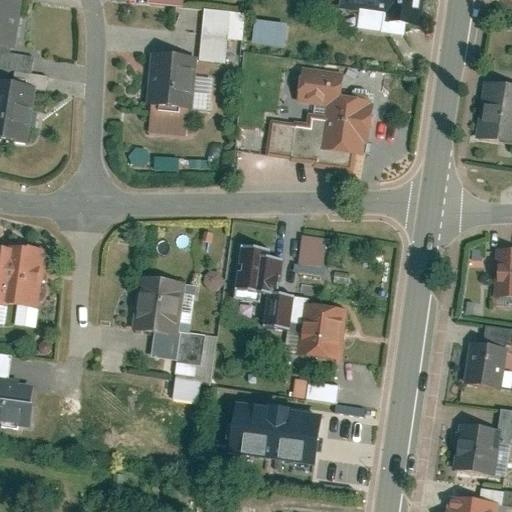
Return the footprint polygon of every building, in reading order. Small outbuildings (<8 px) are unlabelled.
[(0,0),(0,69),(34,74),(36,59),(14,56),(22,0),(32,2),(32,0),(0,0)] [(423,34),(425,0),(373,0),(371,30),(423,34)] [(202,10),(199,52),(198,64),(230,66),(232,42),(245,43),(247,13),(202,10)] [(289,24),(255,21),(253,44),(287,46),(289,24)] [(199,52),(153,49),(149,111),(214,116),(217,80),(197,79),(198,64),(199,52)] [(342,73),(299,68),(295,103),(313,105),(311,126),(271,122),(268,153),(362,163),(369,106),(339,102),(342,73)] [(511,83),(484,79),(475,141),(511,146),(511,83)] [(37,87),(0,82),(0,142),(28,147),(37,87)] [(325,242),(300,240),(296,279),(321,282),(325,242)] [(264,250),(241,248),(235,299),(260,301),(256,337),(283,340),(288,340),(293,299),(276,297),(280,263),(263,261),(264,250)] [(8,251),(2,306),(35,309),(41,254),(8,251)] [(511,251),(496,251),(495,306),(511,306),(511,251)] [(197,283),(137,277),(132,329),(182,335),(191,336),(197,283)] [(308,301),(293,299),(288,340),(283,340),(281,357),(295,358),(301,306),(307,307),(308,301)] [(307,307),(301,306),(295,358),(339,364),(345,311),(307,307)] [(191,336),(182,335),(177,375),(211,379),(216,339),(191,336)] [(508,349),(470,344),(465,384),(511,388),(511,370),(506,370),(508,349)] [(0,380),(9,381),(12,357),(0,355),(0,380)] [(9,381),(0,380),(0,430),(29,435),(36,385),(9,381)] [(333,403),(335,384),(292,380),(290,398),(333,403)] [(203,384),(175,381),(172,404),(200,407),(203,384)] [(321,417),(234,407),(228,457),(315,467),(321,417)] [(500,431),(460,426),(454,472),(506,479),(511,439),(511,415),(502,414),(500,431)] [(496,511),(497,505),(450,498),(447,511),(496,511)]
